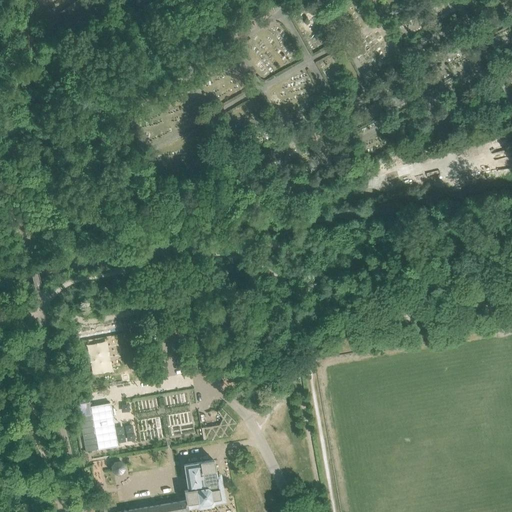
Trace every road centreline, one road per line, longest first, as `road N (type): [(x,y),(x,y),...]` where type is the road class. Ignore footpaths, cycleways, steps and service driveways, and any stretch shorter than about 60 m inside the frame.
road 1 (unknown): [(323,511),(288,307),(270,293),(78,320),(42,312)]
road 2 (unknown): [(30,252),(43,227),(0,74)]
